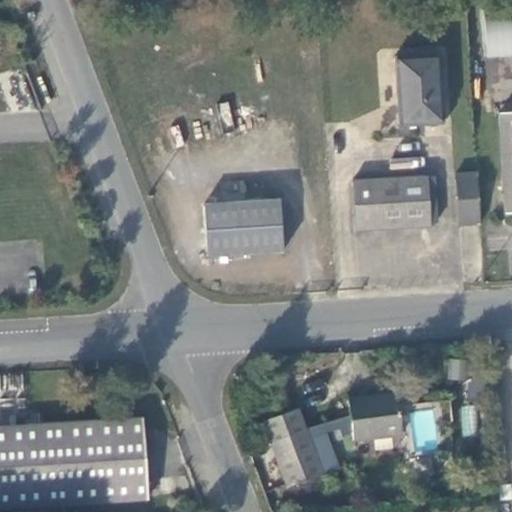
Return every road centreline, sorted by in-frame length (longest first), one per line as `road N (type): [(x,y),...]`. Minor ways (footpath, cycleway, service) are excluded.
road 1 (residential): [(168,331),(49,0)]
road 2 (residential): [(511,312),(168,331)]
road 3 (residential): [(239,511),(168,331)]
road 4 (unclassified): [(168,331),(0,346)]
